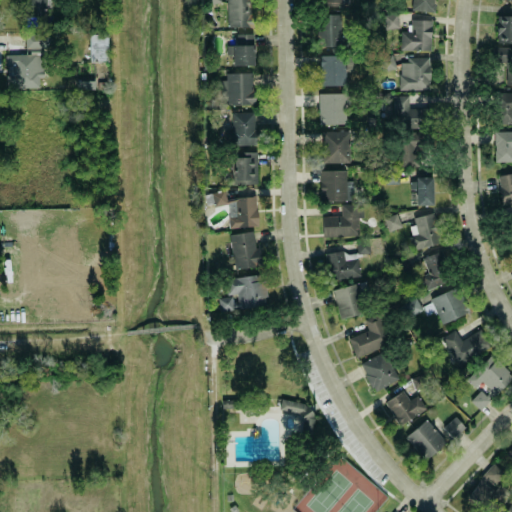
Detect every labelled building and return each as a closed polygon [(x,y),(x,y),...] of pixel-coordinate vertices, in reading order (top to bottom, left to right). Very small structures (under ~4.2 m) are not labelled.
[(251,25),(250,0),(226,0),(227,25),(251,25)] [(344,13),(319,13),(319,45),(344,45),(344,13)] [(395,13),(385,13),(385,24),(395,24),(395,13)] [(511,14),(497,14),(496,41),(511,41),(511,14)] [(400,30),(399,48),(430,49),(431,18),(410,18),(410,30),(400,30)] [(108,60),(107,32),(88,32),(89,60),(108,60)] [(253,63),(252,32),(235,32),(236,44),(226,44),(226,55),(232,54),(232,64),(253,63)] [(511,45),(500,46),(500,66),(511,66),(511,45)] [(352,70),(352,53),(319,52),(318,83),(345,84),(346,69),(352,70)] [(378,54),(380,68),(394,66),(392,52),(378,54)] [(428,57),(399,57),(399,88),(429,88),(428,57)] [(252,103),(252,71),(227,72),(227,104),(252,103)] [(511,120),(511,85),(497,86),(498,121),(511,120)] [(318,92),(318,122),(345,122),(345,91),(318,92)] [(393,117),(400,117),(400,164),(416,165),(416,146),(420,146),(421,107),(410,107),(410,94),(393,94),(393,117)] [(253,111),(231,111),(232,138),(246,138),(246,140),(254,140),(253,111)] [(348,129),(321,130),(322,161),(349,160),(348,129)] [(494,160),(511,159),(511,129),(493,130),(494,160)] [(256,182),(256,153),(233,154),(234,183),(256,182)] [(399,181),(398,167),(384,167),(385,182),(399,181)] [(346,169),(318,169),(319,199),(353,198),(352,179),(346,179),(346,169)] [(511,170),(498,172),(501,203),(511,201),(511,170)] [(414,203),(432,203),(432,175),(413,175),(414,203)] [(214,205),(227,202),(223,188),(210,192),(214,205)] [(228,226),(256,225),(256,195),(227,196),(228,226)] [(322,215),(322,234),(358,233),(358,216),(363,216),(363,202),(341,203),(341,214),(322,215)] [(387,229),(401,225),(396,212),(383,216),(387,229)] [(413,215),(416,234),(409,235),(411,247),(439,242),(435,212),(413,215)] [(259,246),(254,246),(253,230),(230,232),(232,266),(260,265),(259,246)] [(369,252),(368,239),(356,239),(357,252),(369,252)] [(343,259),(342,249),(326,251),(329,278),(359,275),(357,257),(343,259)] [(422,256),(428,271),(419,275),(425,288),(452,277),(440,249),(422,256)] [(226,293),(236,293),(237,301),(232,302),(231,294),(217,296),(218,308),(267,304),(264,273),(224,277),(226,293)] [(332,287),(338,317),(366,310),(363,293),(368,292),(365,280),(332,287)] [(440,322),(468,311),(457,285),(429,297),(440,322)] [(355,356),(389,342),(378,313),(364,319),(367,328),(347,336),(355,356)] [(454,329),(441,337),(457,365),(491,346),(481,328),(460,340),(454,329)] [(398,377),(382,349),(358,363),(374,391),(398,377)] [(466,377),(476,387),(481,383),(492,394),(511,375),(490,354),(466,377)] [(398,425),(424,407),(415,394),(408,399),(401,389),(383,402),(398,425)] [(487,400),(479,391),(470,398),(478,408),(487,400)] [(277,411),(300,412),(299,433),(308,433),(310,402),(278,399),(277,411)] [(454,416),(443,423),(435,413),(404,435),(422,459),(463,428),(454,416)] [(466,497),(488,511),(490,511),(503,494),(493,487),(504,472),(489,462),(466,497)] [(503,511),(511,511),(511,502),(510,501),(503,511)]
